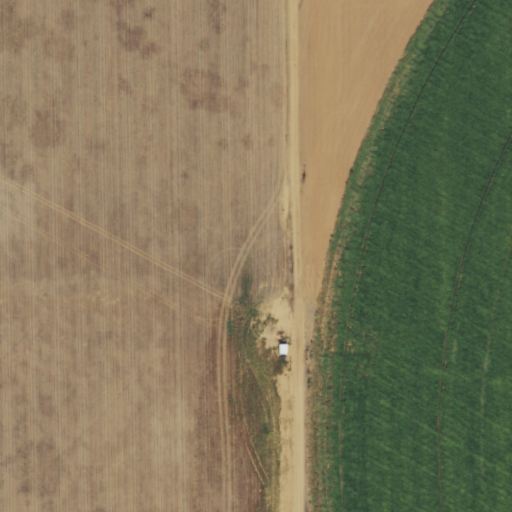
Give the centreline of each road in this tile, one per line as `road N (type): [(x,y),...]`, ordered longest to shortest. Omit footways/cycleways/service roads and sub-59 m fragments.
road 1 (residential): [(290,0),(300,511)]
road 2 (residential): [(0,314),(293,308)]
road 3 (residential): [(511,413),(298,381)]
